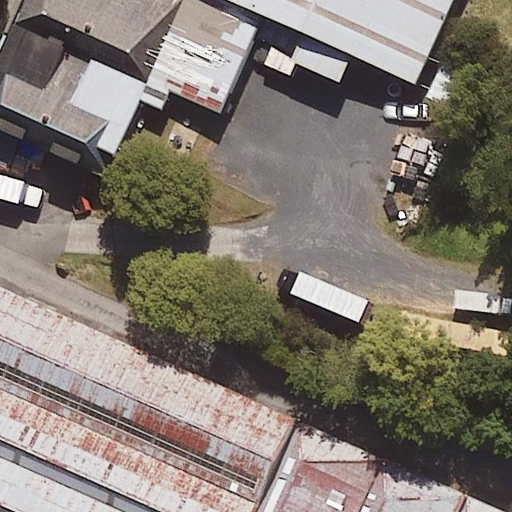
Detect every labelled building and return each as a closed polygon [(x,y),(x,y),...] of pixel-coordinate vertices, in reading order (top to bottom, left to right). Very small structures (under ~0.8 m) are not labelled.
[(117,153),(185,0),(53,0),(7,104),(117,153)] [(475,0),(256,0),(439,81),(475,0)] [(488,91),(445,73),(428,112),(471,130),(488,91)] [(47,191),(0,172),(0,204),(37,219),(47,191)] [(511,511),(511,509),(0,288),(0,511),(511,511)]
